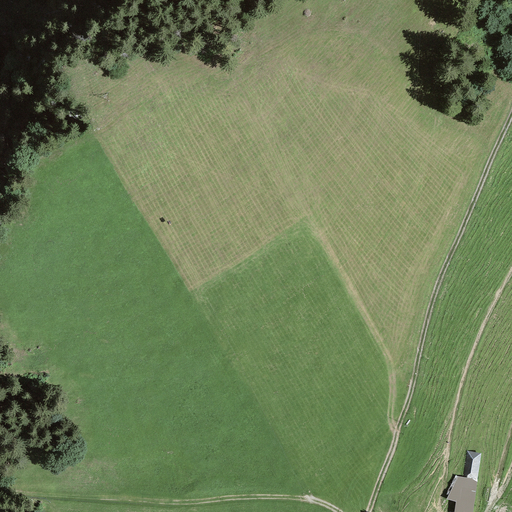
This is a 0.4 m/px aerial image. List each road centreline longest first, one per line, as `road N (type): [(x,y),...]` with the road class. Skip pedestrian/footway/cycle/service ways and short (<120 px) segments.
road 1 (track): [(363,511),(432,297),(511,92)]
road 2 (track): [(342,511),(305,495),(189,500),(33,486)]
